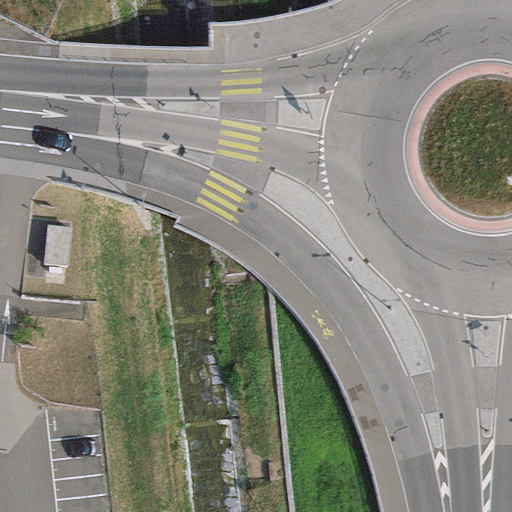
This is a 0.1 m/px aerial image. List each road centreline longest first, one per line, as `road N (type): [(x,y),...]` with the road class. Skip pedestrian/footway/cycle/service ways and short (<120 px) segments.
road 1 (tertiary): [(0,135),(118,162),(221,198),(302,257),(334,292),(386,382),(423,511)]
road 2 (secondary): [(0,103),(234,140),(317,168),(355,199)]
road 3 (secondary): [(366,56),(239,83),(0,80)]
road 4 (tertiary): [(402,256),(434,315),(452,389),(452,511)]
road 5 (secondary): [(366,56),(346,102),(342,151),(355,199)]
